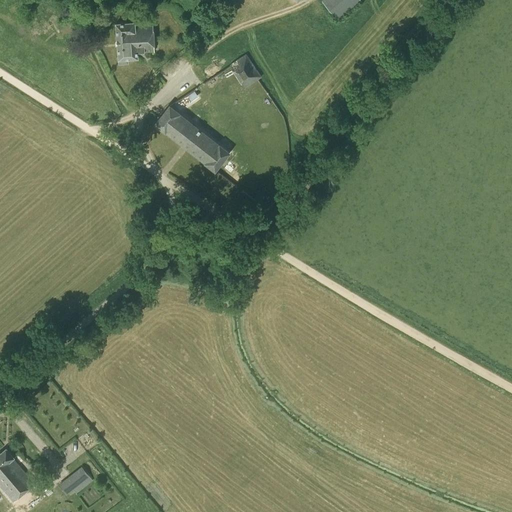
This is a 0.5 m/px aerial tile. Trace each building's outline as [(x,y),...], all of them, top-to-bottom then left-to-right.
[(321,0),(337,19),(360,0),(321,0)] [(135,26),(134,22),(115,23),(118,59),(137,58),(137,51),(154,50),(152,25),(135,26)] [(244,87),(261,77),(246,54),(230,65),(244,87)] [(199,129),(169,106),(155,124),(216,171),(238,143),(207,119),(199,129)] [(33,482),(12,458),(14,457),(6,448),(0,453),(0,485),(13,500),(33,482)] [(66,494),(89,476),(82,467),(59,485),(66,494)]
